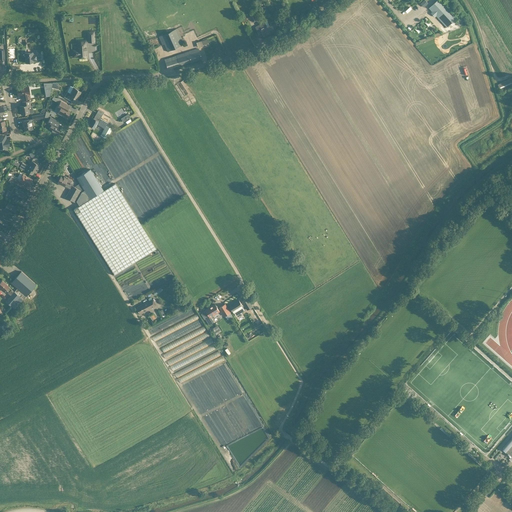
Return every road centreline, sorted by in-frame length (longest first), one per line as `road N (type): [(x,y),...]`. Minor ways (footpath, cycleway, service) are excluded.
road 1 (unclassified): [(117,78),(242,281)]
road 2 (unclassified): [(117,78),(169,74),(259,49),(333,0)]
road 3 (track): [(278,431),(390,511)]
